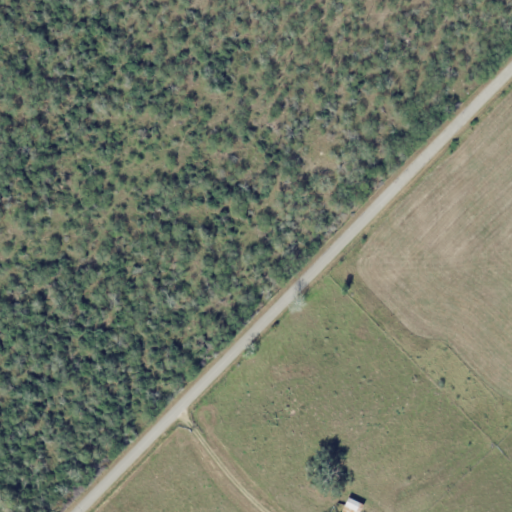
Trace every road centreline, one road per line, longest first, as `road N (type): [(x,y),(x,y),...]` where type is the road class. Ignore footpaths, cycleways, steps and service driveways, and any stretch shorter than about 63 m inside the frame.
road 1 (residential): [(77,511),(511,67)]
road 2 (track): [(270,511),(177,411)]
